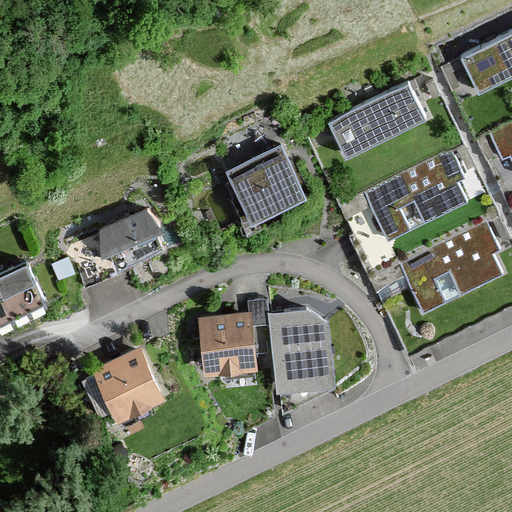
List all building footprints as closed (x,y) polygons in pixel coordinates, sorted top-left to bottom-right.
[(488,90),(511,78),(511,38),(472,58),(488,90)] [(410,83),(329,122),(347,159),(428,121),(410,83)] [(511,123),(496,132),(509,158),(511,157),(511,123)] [(280,149),(228,176),(254,225),(306,198),(280,149)] [(461,152),(378,195),(400,237),(418,228),(407,208),(425,199),(437,221),(473,203),(464,185),(475,179),(461,152)] [(149,213),(102,233),(112,256),(159,236),(149,213)] [(494,218),(405,265),(430,313),(453,301),(441,278),(459,269),(472,294),(509,275),(498,254),(510,248),(494,218)] [(30,247),(0,259),(0,266),(4,277),(37,263),(30,247)] [(45,265),(0,283),(0,292),(11,319),(59,300),(45,265)] [(266,309),(209,315),(215,372),(272,366),(267,315),(266,309)] [(304,311),(267,315),(272,366),(275,398),(335,392),(329,324),(304,311)] [(155,343),(107,368),(135,421),(183,396),(155,343)]
